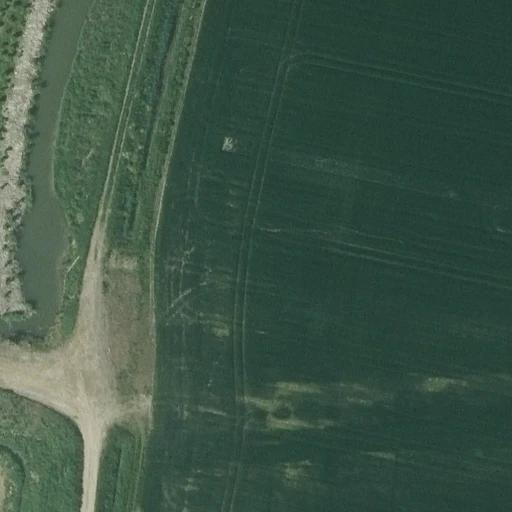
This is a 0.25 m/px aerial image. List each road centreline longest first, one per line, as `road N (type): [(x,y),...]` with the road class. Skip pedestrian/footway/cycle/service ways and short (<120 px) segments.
road 1 (track): [(99,224),(148,0)]
road 2 (track): [(99,224),(84,327),(84,407)]
